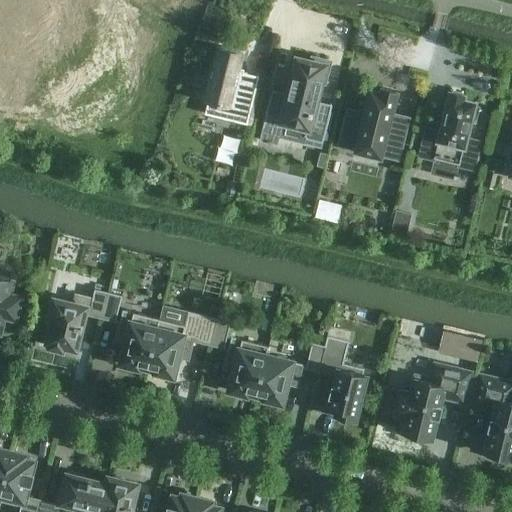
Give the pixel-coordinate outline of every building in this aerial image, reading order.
[(31,45),(46,2),(40,0),(2,0),(0,7),(0,15),(9,19),(3,36),(31,45)] [(58,47),(62,35),(50,31),(46,43),(58,47)] [(218,47),(205,100),(208,101),(205,114),(247,124),(259,76),(239,71),(243,54),(218,47)] [(308,127),(305,139),(322,143),(332,104),(315,100),(320,80),(324,81),(328,62),(313,58),(312,62),(297,59),(293,76),(289,75),(285,93),(272,89),(262,128),(279,132),(282,121),(308,127)] [(0,100),(5,102),(11,85),(0,81),(0,100)] [(355,151),(381,158),(381,155),(398,160),(407,124),(390,119),(397,92),(382,88),(381,92),(370,90),(365,113),(347,108),(338,145),(355,149),(355,151)] [(444,111),(445,112),(440,131),(426,127),(418,156),(434,160),(435,158),(458,164),(458,166),(474,170),(481,141),(466,137),(470,122),(475,123),(479,107),(474,106),(475,102),(463,99),(464,96),(461,95),(462,95),(453,92),(453,93),(450,92),(448,100),(447,100),(444,111)] [(0,247),(0,327),(3,315),(15,318),(21,296),(8,293),(12,278),(0,275),(0,263),(4,248),(0,247)] [(102,317),(108,292),(95,289),(92,298),(75,294),(73,304),(55,299),(50,317),(54,318),(48,342),(51,342),(50,346),(62,349),(63,345),(75,348),(84,313),(102,317)] [(108,292),(102,317),(116,321),(116,319),(122,295),(108,292)] [(147,368),(159,319),(123,310),(115,338),(126,341),(120,363),(138,368),(139,365),(147,368)] [(218,318),(187,311),(183,325),(159,319),(147,368),(156,370),(155,372),(173,376),(179,354),(189,357),(193,338),(197,339),(197,341),(211,344),(217,319),(218,318)] [(217,319),(211,344),(224,348),(225,346),(224,346),(230,322),(217,319)] [(327,335),(325,345),(318,371),(337,375),(335,386),(332,385),(329,396),(332,396),(329,407),(338,409),(336,416),(354,421),(361,392),(365,393),(368,378),(364,377),(365,374),(363,373),(364,368),(343,363),(349,341),(327,335)] [(256,394),(268,345),(231,336),(224,365),(235,368),(229,390),(247,394),(247,392),(256,394)] [(318,371),(325,345),(312,342),(306,366),(305,368),(318,371)] [(269,345),(268,345),(256,394),(264,396),(264,398),(282,403),(287,381),(297,383),(302,364),(267,355),(269,345)] [(469,373),(436,365),(433,378),(414,374),(410,392),(401,390),(396,412),(408,415),(403,433),(407,434),(406,438),(420,441),(421,437),(430,439),(436,416),(438,416),(441,406),(438,405),(441,395),(462,400),(469,373)] [(511,392),(511,383),(481,376),(474,403),(496,409),(493,419),(491,418),(488,429),(491,429),(485,453),(493,455),(493,459),(507,463),(508,459),(511,460),(511,456),(511,397),(511,392)] [(0,495),(11,451),(0,448),(0,495)] [(26,455),(11,451),(0,495),(0,500),(21,505),(19,511),(37,511),(40,500),(25,496),(28,483),(31,483),(33,473),(31,472),(33,461),(25,459),(26,455)] [(100,511),(107,484),(83,478),(84,475),(68,471),(64,486),(63,486),(60,498),(61,498),(60,502),(100,511)] [(107,484),(100,511),(130,511),(129,511),(136,484),(124,481),(124,479),(112,476),(112,478),(109,477),(107,484)] [(193,511),(197,497),(182,494),(181,498),(173,495),(170,506),(168,506),(166,511),(193,511)] [(218,511),(220,507),(211,505),(212,501),(197,497),(193,511),(218,511)] [(40,500),(37,511),(56,511),(58,506),(59,505),(40,500)]
